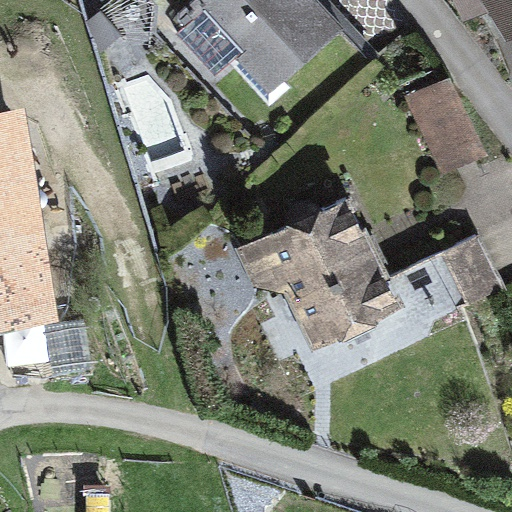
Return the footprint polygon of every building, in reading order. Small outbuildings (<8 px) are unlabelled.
[(344,27),(320,0),(201,0),(246,51),(231,64),(270,107),(291,89),(283,81),(344,27)] [(511,0),(453,0),(464,24),(491,12),(506,39),(511,36),(511,0)] [(487,153),(450,74),(405,95),(443,174),(487,153)] [(25,103),(0,106),(0,325),(58,316),(25,103)] [(349,194),(236,249),(254,287),(287,292),(316,350),(404,307),(389,276),(349,194)] [(480,232),(389,276),(404,307),(415,331),(507,288),(480,232)]
